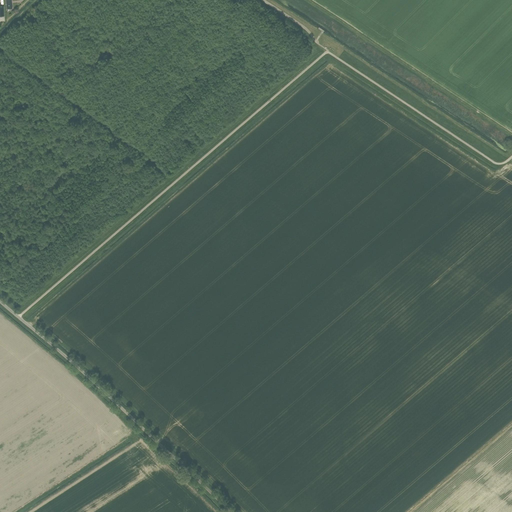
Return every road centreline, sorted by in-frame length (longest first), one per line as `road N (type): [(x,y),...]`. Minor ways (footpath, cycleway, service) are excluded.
road 1 (unclassified): [(230,511),(0,300)]
road 2 (track): [(410,511),(511,426)]
